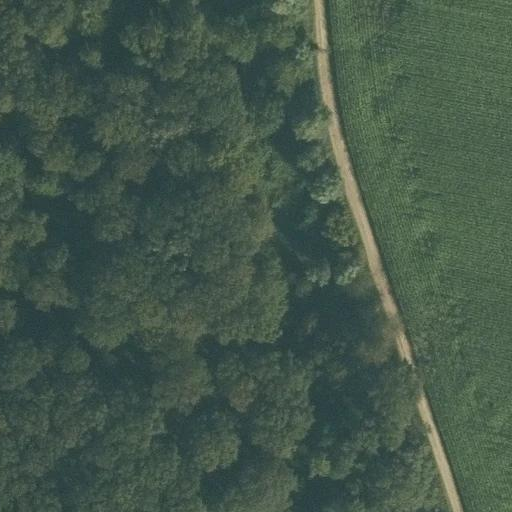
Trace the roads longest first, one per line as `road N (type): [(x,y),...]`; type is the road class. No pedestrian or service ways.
road 1 (track): [(451,511),(330,124),(318,0)]
road 2 (track): [(127,0),(0,62)]
